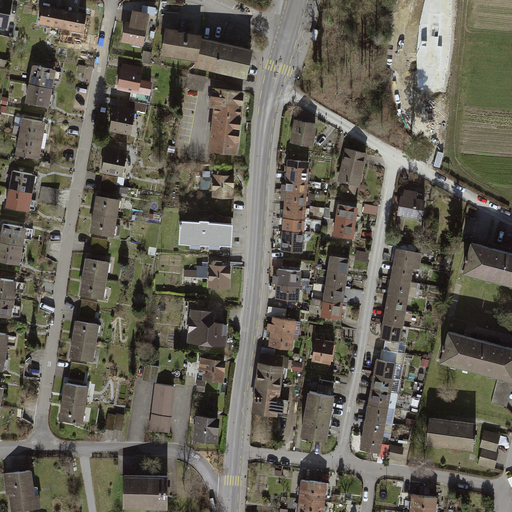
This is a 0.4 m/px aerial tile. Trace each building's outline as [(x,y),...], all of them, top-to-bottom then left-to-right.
[(0,0),(0,24),(14,27),(18,0),(0,0)] [(39,24),(64,28),(67,8),(43,4),(39,24)] [(93,12),(67,8),(64,28),(90,33),(93,12)] [(137,19),(132,18),(126,41),(153,46),(160,13),(139,9),(137,19)] [(437,64),(440,12),(414,10),(414,22),(409,22),(406,62),(437,64)] [(203,33),(166,26),(161,53),(198,60),(202,37),(203,33)] [(253,46),(202,37),(198,60),(197,68),(248,77),(253,46)] [(152,63),(154,53),(146,52),(145,61),(152,63)] [(29,83),(54,88),(58,68),(32,63),(29,83)] [(153,68),(127,63),(122,87),(157,93),(159,80),(151,79),(153,68)] [(205,91),(209,77),(192,73),(188,87),(205,91)] [(29,83),(26,102),(51,107),(54,88),(29,83)] [(244,91),(211,87),(209,107),(214,107),(213,121),(230,122),(242,124),(243,115),(244,105),(246,91),(244,91)] [(142,109),(118,104),(114,128),(138,132),(142,109)] [(322,122),(296,117),(292,141),(318,145),(322,122)] [(19,136),(45,139),(48,121),(21,118),(19,136)] [(213,121),(209,152),(239,155),(240,143),(242,129),(242,124),(230,122),(213,121)] [(19,136),(17,154),(43,158),(45,139),(19,136)] [(344,144),(338,176),(363,181),(370,149),(344,144)] [(109,146),(105,172),(130,175),(134,149),(109,146)] [(310,159),(288,158),(288,180),(311,179),(310,159)] [(213,199),(236,199),(235,169),(213,169),(213,176),(201,176),(201,191),(213,191),(213,199)] [(9,186),(35,190),(38,174),(12,170),(9,186)] [(289,194),(311,194),(311,179),(288,180),(289,194)] [(44,185),(41,200),(59,204),(61,188),(44,185)] [(9,186),(5,206),(32,210),(35,190),(9,186)] [(406,191),(403,190),(400,212),(418,215),(421,193),(414,192),(415,188),(407,187),(406,191)] [(288,226),(311,227),(311,194),(289,194),(288,226)] [(98,214),(124,217),(127,198),(100,195),(98,214)] [(361,202),(338,199),(334,227),(356,231),(361,202)] [(124,217),(98,214),(95,234),(122,237),(124,217)] [(233,222),(181,219),(180,242),(232,246),(233,222)] [(0,237),(0,241),(27,246),(30,228),(2,224),(0,237)] [(311,227),(288,226),(287,248),(310,249),(311,227)] [(511,250),(492,246),(471,240),(462,273),(511,285),(511,250)] [(0,241),(0,260),(25,264),(27,246),(0,241)] [(423,267),(426,250),(399,245),(383,335),(406,339),(419,266),(423,267)] [(352,259),(328,256),(320,316),(344,319),(352,259)] [(87,275),(113,278),(115,261),(89,258),(87,275)] [(237,287),(239,261),(213,259),(211,285),(237,287)] [(194,283),(194,277),(210,277),(210,268),(186,267),(186,283),(194,283)] [(279,297),(304,299),(306,269),(281,268),(281,273),(277,272),(276,284),(280,284),(279,297)] [(113,278),(87,275),(85,294),(111,297),(113,278)] [(0,296),(18,299),(20,281),(0,278),(0,296)] [(0,296),(0,317),(15,319),(18,299),(0,296)] [(215,309),(196,307),(192,341),(233,345),(235,322),(213,319),(215,309)] [(275,345),(299,347),(302,317),(277,315),(276,320),(273,320),(272,332),(276,332),(275,345)] [(106,322),(80,318),(76,337),(103,341),(106,322)] [(478,371),(486,339),(448,330),(441,363),(478,371)] [(0,349),(10,351),(13,333),(0,331),(0,349)] [(340,339),(317,335),(313,358),(336,362),(340,339)] [(103,341),(76,337),(73,356),(100,360),(103,341)] [(511,345),(486,339),(478,371),(511,379),(511,345)] [(0,349),(0,369),(8,370),(10,351),(0,349)] [(233,357),(205,354),(203,378),(231,381),(233,357)] [(406,361),(379,356),(364,447),(386,451),(389,431),(394,432),(406,361)] [(258,386),(287,389),(290,364),(260,361),(258,386)] [(66,399),(93,404),(96,383),(69,379),(66,399)] [(181,381),(158,379),(153,427),(176,429),(181,381)] [(287,389),(258,386),(256,412),(284,415),(285,410),(291,411),(292,398),(287,398),(287,389)] [(343,392),(314,387),(306,434),(335,439),(343,392)] [(93,404),(66,399),(63,419),(90,423),(93,404)] [(229,417),(200,412),(197,436),(225,440),(229,417)] [(128,439),(129,431),(125,431),(126,415),(108,413),(105,437),(128,439)] [(480,419),(433,416),(431,444),(478,448),(480,419)] [(485,444),(499,447),(502,430),(485,426),(482,444),(485,444)] [(408,445),(395,443),(393,458),(406,460),(408,445)] [(499,447),(485,444),(481,462),(498,466),(501,448),(499,447)] [(31,469),(4,474),(11,511),(12,511),(41,506),(39,493),(35,494),(31,469)] [(168,469),(124,470),(124,503),(168,504),(168,469)] [(302,479),(301,495),(314,497),(316,481),(302,479)] [(316,481),(314,497),(327,498),(329,482),(316,481)] [(423,511),(425,494),(411,493),(409,511),(423,511)] [(423,511),(437,511),(439,496),(425,494),(423,511)] [(312,511),(314,497),(301,495),(299,511),(312,511)] [(312,511),(325,511),(327,498),(314,497),(312,511)]
